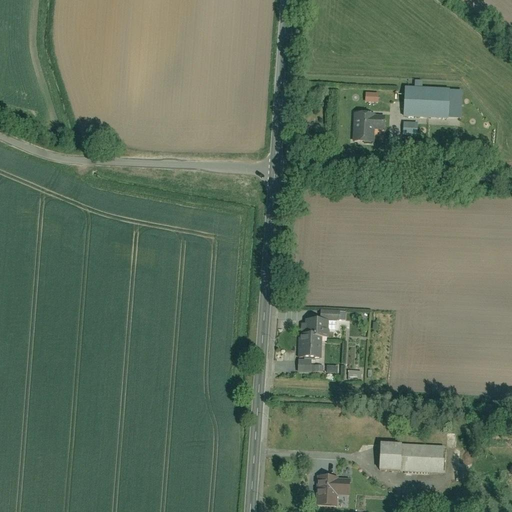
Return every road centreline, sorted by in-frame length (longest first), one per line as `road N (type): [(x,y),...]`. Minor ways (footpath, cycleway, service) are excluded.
road 1 (tertiary): [(249,511),(276,166)]
road 2 (residential): [(276,166),(85,162),(0,134)]
road 3 (residential): [(276,166),(511,174)]
road 4 (tertiary): [(276,166),(288,0)]
